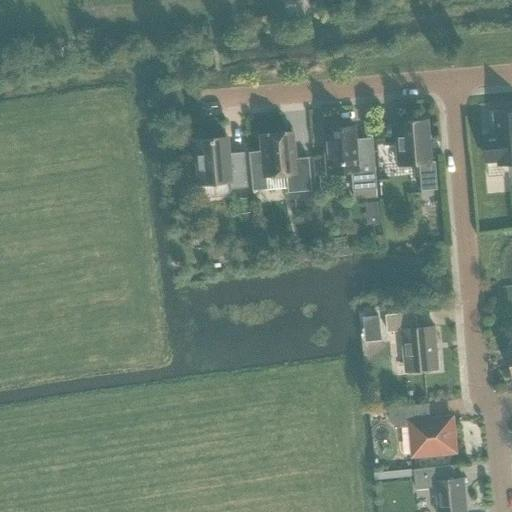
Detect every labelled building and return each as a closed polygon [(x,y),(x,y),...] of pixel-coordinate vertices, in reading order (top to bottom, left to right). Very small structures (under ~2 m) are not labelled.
[(511,113),(495,115),(497,136),(485,137),(487,161),(499,160),(499,164),(510,163),(511,176),(511,175),(511,113)] [(424,121),(395,123),(398,165),(418,164),(420,192),(436,190),(434,161),(428,162),(424,121)] [(352,200),(375,198),(371,148),(355,149),(354,127),(322,129),(325,174),(350,172),(352,200)] [(284,176),(286,193),(310,191),(307,158),(294,159),(291,132),(282,132),(281,130),(269,131),(268,134),(259,135),(263,178),(284,176)] [(243,152),(226,154),(225,138),(194,141),(198,184),(228,182),(229,190),(246,188),(243,152)] [(312,198),(294,200),(295,212),(314,210),(312,198)] [(367,330),(381,329),(379,313),(365,314),(367,330)] [(406,372),(438,369),(434,327),(417,328),(416,313),(386,315),(387,332),(402,331),(406,372)] [(397,427),(410,426),(413,456),(455,452),(452,418),(430,420),(428,404),(389,408),(390,422),(397,427)] [(438,511),(466,511),(463,479),(455,480),(454,466),(414,470),(416,490),(436,488),(438,511)]
